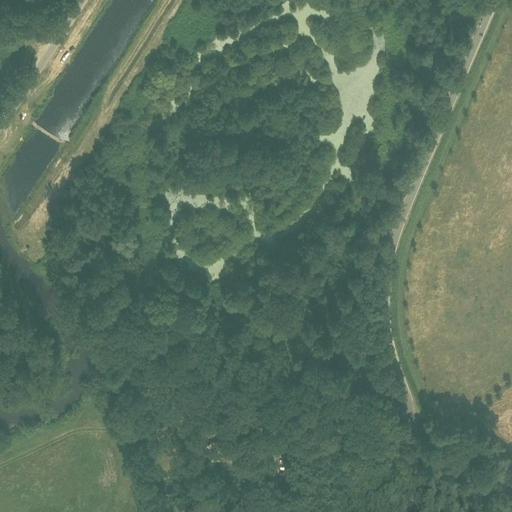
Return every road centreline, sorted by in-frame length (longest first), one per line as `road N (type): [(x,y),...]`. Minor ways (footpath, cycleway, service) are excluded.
road 1 (unclassified): [(406,511),(413,442),(387,333),(387,263),(494,0)]
road 2 (track): [(409,410),(300,440),(268,511)]
road 3 (track): [(300,440),(177,406),(122,427)]
road 4 (unclassified): [(0,120),(81,0)]
